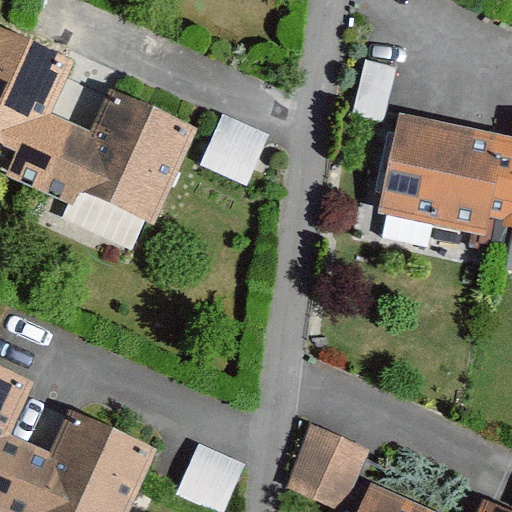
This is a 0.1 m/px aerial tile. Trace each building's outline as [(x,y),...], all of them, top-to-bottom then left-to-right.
[(140,263),(198,138),(102,94),(82,138),(54,125),(75,80),(0,45),(0,160),(15,167),(5,189),(71,219),(66,230),(140,263)] [(248,184),(267,134),(221,116),(201,165),(248,184)] [(511,146),(401,121),(376,227),(478,251),(483,231),(511,237),(511,146)] [(137,511),(159,463),(69,422),(49,466),(7,447),(30,396),(0,382),(0,511),(137,511)] [(309,511),(347,511),(370,462),(312,436),(283,500),(309,511)] [(218,507),(238,463),(203,447),(183,491),(218,507)] [(471,511),(405,511),(369,496),(361,511),(511,511),(511,508),(509,511),(501,511),(476,501),(471,511)]
